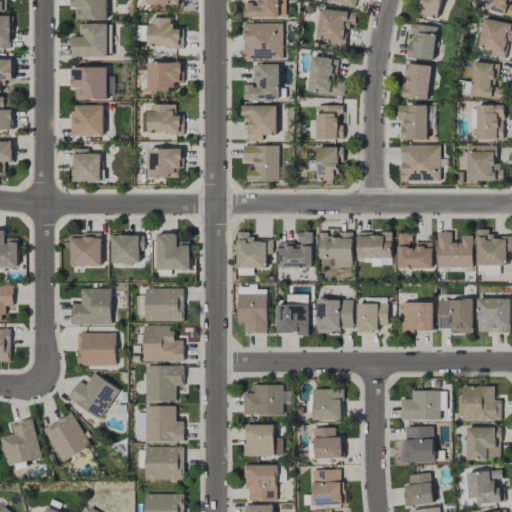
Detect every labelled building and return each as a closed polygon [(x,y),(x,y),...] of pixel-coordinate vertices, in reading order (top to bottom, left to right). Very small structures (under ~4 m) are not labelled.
[(106,0),(71,0),(71,8),(75,8),(76,20),(108,19),(106,0)] [(243,3),(244,17),(285,17),(285,0),(253,0),(254,3),(243,3)] [(326,0),(355,8),(356,0),(326,0)] [(439,18),(441,0),(419,0),(417,14),(439,18)] [(511,16),(511,3),(511,0),(486,0),(485,9),(511,16)] [(318,38),(331,39),(330,46),(346,47),(347,24),(355,24),(356,11),(319,9),(318,38)] [(0,48),(10,49),(11,16),(0,15),(0,48)] [(182,46),(182,29),(172,29),(172,18),(148,18),(148,47),(182,46)] [(511,23),(484,18),(478,48),(491,51),(490,56),(505,59),(509,35),(511,35),(511,23)] [(72,36),(72,57),(112,56),(111,23),(79,24),(80,36),(72,36)] [(282,23),(243,24),(244,60),(283,59),(282,23)] [(432,60),(438,27),(413,23),(410,43),(409,43),(407,56),(432,60)] [(345,79),(337,79),(338,58),(311,57),(309,93),(344,94),(345,79)] [(0,59),(0,92),(0,80),(13,80),(12,59),(0,59)] [(181,62),(147,63),(147,91),(174,90),(174,82),(181,82),(181,62)] [(494,98),(496,63),(473,62),(471,96),(494,98)] [(279,64),(254,65),(254,85),(243,86),(244,100),(280,99),(279,64)] [(430,65),(404,64),(403,98),(429,99),(430,65)] [(106,66),(72,67),(73,100),(107,99),(106,66)] [(5,97),(0,97),(0,129),(12,130),(12,110),(5,109),(5,97)] [(175,104),(151,104),(150,112),(142,112),(141,133),(182,133),(182,115),(175,115),(175,104)] [(72,136),(103,136),(104,105),(72,105),(72,136)] [(343,139),(342,113),(343,113),(343,105),(316,106),(317,139),(343,139)] [(400,140),(428,139),(427,105),(399,105),(400,140)] [(478,140),(504,139),(503,105),(477,105),(478,140)] [(276,106),(240,106),(241,119),(248,119),(248,141),(263,141),(263,135),(277,135),(276,106)] [(0,173),(5,174),(4,162),(13,161),(12,141),(0,141),(0,173)] [(244,161),(253,160),(254,170),(247,170),(248,182),(279,181),(278,145),(243,146),(244,161)] [(401,145),(401,181),(440,182),(441,146),(401,145)] [(500,146),(468,145),(468,153),(457,153),(456,184),(462,184),(463,174),(466,174),(466,182),(499,182),(500,146)] [(336,179),(336,162),(344,162),(343,147),(317,147),(318,180),(336,179)] [(101,153),(89,153),(89,149),(74,148),(73,181),(101,182),(101,153)] [(180,178),(181,149),(148,149),(147,177),(180,178)] [(511,251),(511,236),(489,236),(489,230),(478,229),(476,265),(506,266),(507,251),(511,251)] [(0,230),(0,266),(18,266),(17,238),(6,238),(6,230),(0,230)] [(472,235),(461,235),(461,242),(452,242),(451,231),(437,232),(437,268),(473,267),(472,235)] [(236,267),(267,268),(267,254),(273,254),(273,239),(249,239),(249,232),(237,232),(236,267)] [(312,232),(297,232),(298,242),(278,242),(278,268),(313,267),(312,232)] [(319,260),(335,259),(335,267),(352,267),(352,232),(338,232),(338,234),(319,234),(319,260)] [(392,232),(358,232),(358,258),(392,258),(392,232)] [(102,265),(101,233),(70,233),(71,266),(102,265)] [(398,268),(432,268),(432,244),(411,243),(412,233),(398,233),(398,268)] [(157,269),(190,270),(190,242),(177,241),(178,234),(158,234),(157,269)] [(144,236),(111,235),(111,263),(140,263),(140,251),(144,251),(144,236)] [(0,321),(4,322),(4,306),(13,306),(13,286),(0,285),(0,321)] [(112,324),(111,288),(81,289),(81,304),(72,304),(72,324),(112,324)] [(184,289),(145,288),(145,321),(183,322),(184,289)] [(267,294),(237,294),(237,323),(246,323),(246,333),(267,333),(267,294)] [(308,296),(289,295),(289,303),(307,304),(308,296)] [(510,298),(477,298),(477,332),(510,332),(510,298)] [(353,300),(318,299),(317,330),(352,332),(353,300)] [(437,331),(473,331),(473,300),(437,300),(437,331)] [(433,331),(433,302),(402,302),(402,332),(433,331)] [(309,305),(278,304),(277,334),(308,334),(309,305)] [(388,325),(388,304),(357,304),(357,332),(379,332),(379,325),(388,325)] [(183,362),(183,340),(172,340),(172,325),(143,325),(143,361),(183,362)] [(0,361),(10,362),(10,329),(0,328),(0,361)] [(116,365),(116,333),(78,333),(78,365),(116,365)] [(145,401),(176,401),(176,386),(183,386),(184,366),(145,365),(145,401)] [(120,390),(94,372),(86,385),(80,381),(68,398),(99,419),(120,390)] [(244,414),(283,414),(283,403),(290,404),(290,391),(283,391),(283,385),(254,385),(254,393),(244,393),(244,414)] [(501,419),(501,400),(495,400),(494,386),(462,386),(462,395),(459,395),(459,420),(501,419)] [(314,420),(342,420),(342,389),(313,389),(314,420)] [(401,420),(440,420),(440,409),(446,409),(447,391),(412,390),(412,399),(401,399),(401,420)] [(146,442),(184,441),(184,421),(176,421),(176,406),(146,406),(146,442)] [(63,462),(92,445),(72,412),(43,430),(63,462)] [(145,412),(135,412),(135,440),(145,440),(145,412)] [(42,458),(32,418),(12,424),(14,433),(0,436),(7,466),(42,458)] [(275,424),(245,425),(245,456),(282,455),(282,438),(275,438),(275,424)] [(433,426),(403,427),(404,462),(434,461),(433,426)] [(335,427),(314,428),(315,459),(342,459),(342,437),(336,437),(335,427)] [(500,427),(467,428),(467,460),(501,459),(500,427)] [(184,479),(184,447),(146,447),(146,480),(184,479)] [(277,465),(246,465),(245,500),(276,501),(277,465)] [(341,469),(311,470),(312,505),(342,505),(341,469)] [(467,472),(468,498),(478,498),(478,504),(500,503),(498,479),(502,479),(501,470),(467,472)] [(405,506),(433,503),(431,473),(409,475),(410,484),(404,485),(405,506)] [(183,511),(183,494),(145,494),(145,511),(183,511)]
